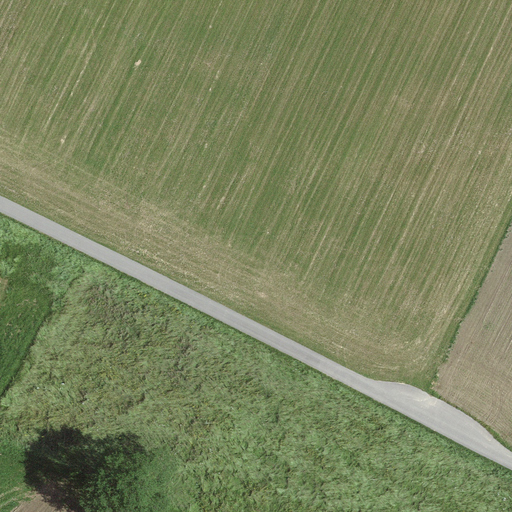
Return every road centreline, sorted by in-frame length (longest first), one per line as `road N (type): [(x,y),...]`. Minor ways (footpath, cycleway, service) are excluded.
road 1 (unclassified): [(0,202),(511,455)]
road 2 (track): [(0,465),(31,469),(112,511)]
